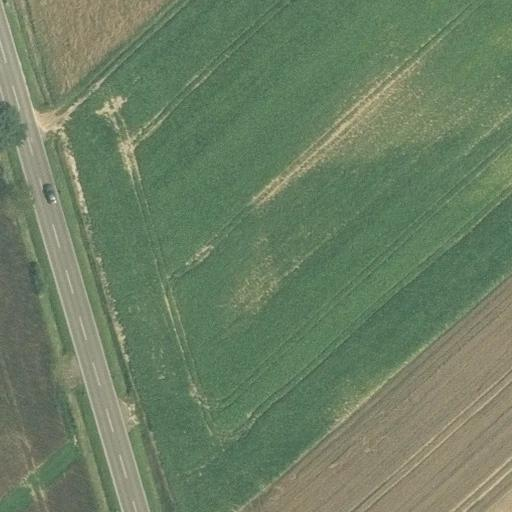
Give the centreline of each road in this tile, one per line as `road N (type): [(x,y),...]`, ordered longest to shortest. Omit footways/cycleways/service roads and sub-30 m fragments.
road 1 (secondary): [(134,511),(0,45)]
road 2 (track): [(25,134),(62,113),(188,0)]
